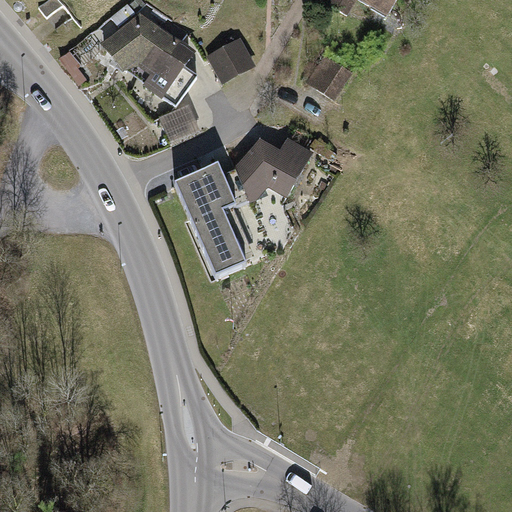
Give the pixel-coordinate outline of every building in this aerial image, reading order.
[(58,0),(48,0),(39,8),(47,18),(63,6),(58,0)] [(332,0),(330,5),(347,16),(356,0),(359,0),(373,8),(379,1),(392,8),(396,0),(332,0)] [(379,1),(373,8),(387,16),(392,8),(379,1)] [(114,59),(118,66),(121,64),(123,66),(131,60),(154,77),(147,88),(176,109),(197,79),(184,70),(190,61),(176,51),(188,34),(169,20),(163,21),(156,31),(141,20),(134,25),(133,24),(119,34),(120,36),(105,48),(114,59)] [(208,58),(223,83),(253,67),(238,41),(208,58)] [(118,66),(114,59),(109,65),(123,74),(126,72),(147,88),(154,77),(131,60),(123,66),(121,64),(118,66)] [(325,59),(314,76),(322,81),(317,90),(333,100),(349,75),(325,59)] [(322,81),(314,76),(308,84),(317,90),(322,81)] [(161,119),(171,143),(198,132),(187,108),(161,119)] [(238,172),(251,203),(254,201),(266,187),(274,184),(290,193),(311,157),(288,144),(280,157),(261,146),(238,172)] [(251,203),(238,172),(223,179),(218,168),(175,187),(216,281),(246,267),(245,264),(224,215),(233,211),(251,203)] [(254,260),(233,211),(224,215),(245,264),(254,260)]
